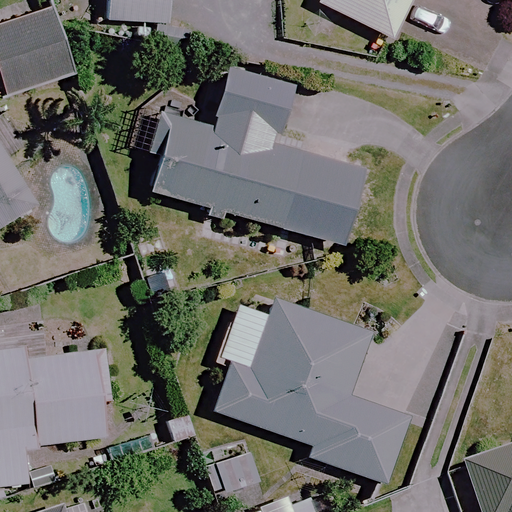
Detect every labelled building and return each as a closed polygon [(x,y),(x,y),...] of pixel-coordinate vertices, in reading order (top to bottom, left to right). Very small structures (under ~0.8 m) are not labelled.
[(102,0),(106,27),(169,21),(167,0),(102,0)] [(315,0),(313,6),(386,43),(407,0),(315,0)] [(67,78),(44,12),(0,26),(0,88),(4,99),(67,78)] [(210,120),(167,112),(148,204),(318,239),(331,174),(292,166),(295,151),(207,134),(210,120)] [(0,231),(37,209),(0,147),(0,231)] [(209,414),(303,449),(299,458),(354,478),(380,488),(404,423),(344,401),(367,339),(273,304),(250,366),(229,359),(209,414)] [(20,363),(18,350),(0,352),(0,489),(23,486),(18,452),(101,441),(90,354),(20,363)] [(511,511),(511,449),(461,468),(476,511),(511,511)] [(86,511),(82,498),(37,511),(86,511)]
